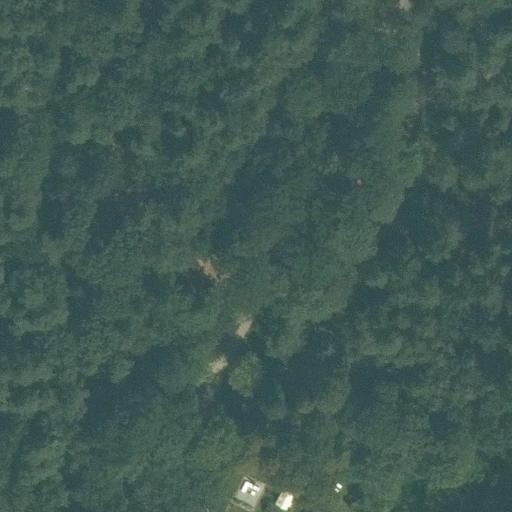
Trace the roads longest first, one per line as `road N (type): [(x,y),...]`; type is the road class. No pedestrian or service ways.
road 1 (unclassified): [(150,511),(410,0)]
road 2 (unknown): [(455,0),(335,245),(272,269)]
road 3 (track): [(0,39),(190,95)]
